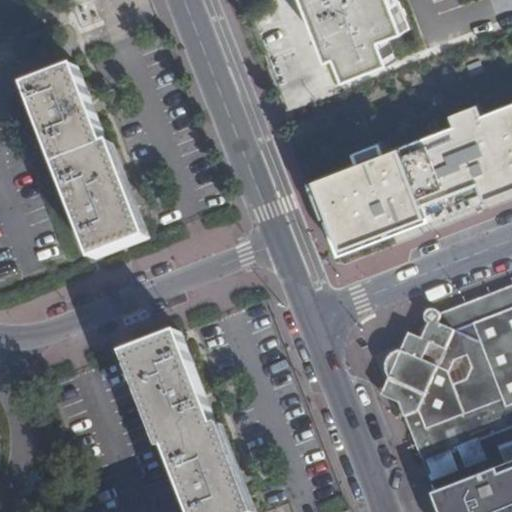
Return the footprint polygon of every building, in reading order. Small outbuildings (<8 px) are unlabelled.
[(309,0),(323,35),(330,33),(340,59),(343,58),(352,81),(396,64),(387,40),(402,34),(392,8),(399,6),(396,0),(309,0)] [(392,8),(402,34),(409,32),(399,6),(392,8)] [(330,33),(323,35),(333,62),(340,59),(330,33)] [(98,262),(146,243),(143,235),(107,145),(76,68),(29,86),(32,93),(96,256),(98,262)] [(420,146),(340,177),(369,257),(511,203),(511,109),(500,114),(497,104),(470,115),(474,124),(420,146)] [(511,289),(427,323),(421,339),(416,338),(406,345),(400,362),(395,360),(390,373),(394,374),(387,392),(392,403),(403,408),(435,487),(490,465),(482,445),(511,433),(511,289)] [(251,511),(216,423),(182,335),(134,354),(170,448),(194,511),(251,511)] [(511,511),(511,470),(436,500),(440,511),(511,511)]
